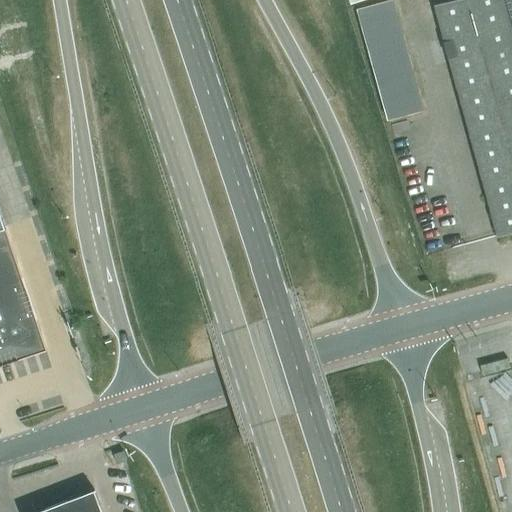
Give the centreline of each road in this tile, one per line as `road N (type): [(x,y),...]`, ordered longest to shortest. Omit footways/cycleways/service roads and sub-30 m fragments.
road 1 (primary): [(342,511),(177,0)]
road 2 (primary): [(126,0),(290,511)]
road 3 (primary): [(59,0),(105,265),(142,407)]
road 4 (primary): [(400,328),(335,136),(264,0)]
road 5 (unclassified): [(142,407),(400,328)]
road 6 (primary): [(439,511),(400,328)]
road 7 (unclassified): [(0,453),(142,407)]
